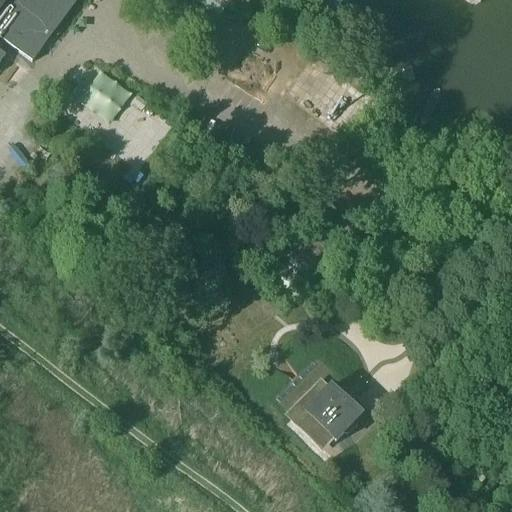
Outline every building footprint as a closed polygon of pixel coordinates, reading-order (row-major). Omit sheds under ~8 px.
[(0,0),(0,41),(31,64),(78,0),(0,0)] [(193,0),(218,18),(231,0),(193,0)] [(289,48),(259,91),(345,150),(376,107),(289,48)] [(306,275),(336,233),(315,218),(286,261),(306,275)] [(311,361),(270,402),(285,416),(286,415),(325,454),(343,436),(344,436),(347,436),(353,430),(353,426),(361,418),(348,405),(352,401),(352,402),(353,400),(352,400),(346,393),(348,391),(318,361),(311,361)]
